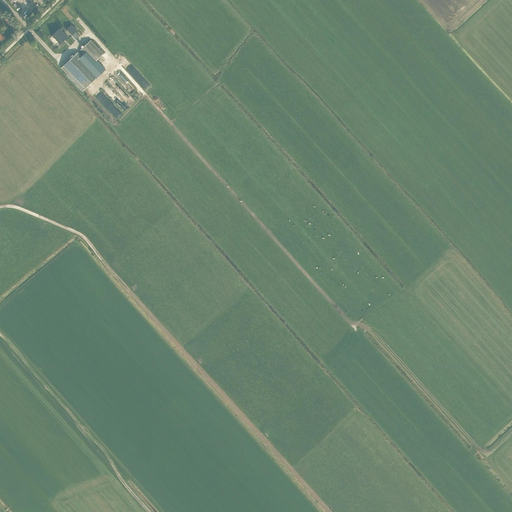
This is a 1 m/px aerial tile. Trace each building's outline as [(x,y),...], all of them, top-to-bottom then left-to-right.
[(72,25),(66,30),(72,35),(77,31),(72,25)] [(52,36),(60,44),(68,37),(60,28),(51,37),(52,36)] [(103,53),(91,40),(80,50),(84,54),(82,56),(78,52),(61,68),(83,91),(105,69),(96,60),(103,53)] [(119,55),(125,61),(128,58),(123,52),(119,55)] [(136,74),(139,71),(128,61),(125,64),(136,74)] [(108,102),(107,103),(118,115),(122,111),(109,97),(106,100),(108,102)]
